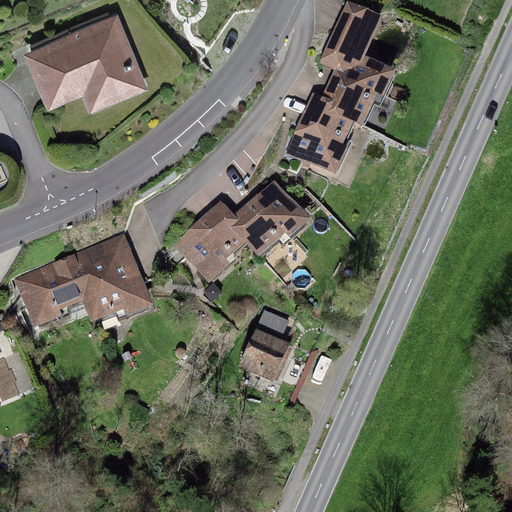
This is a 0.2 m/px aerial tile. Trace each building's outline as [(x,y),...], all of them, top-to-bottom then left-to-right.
[(383,24),(349,9),(320,73),(336,80),(325,106),(315,101),(289,158),(330,176),(347,139),(360,145),(390,78),(364,66),(383,24)] [(89,115),(148,91),(118,17),(23,56),(46,113),(82,98),(89,115)] [(210,284),(250,247),(266,264),(310,224),(275,186),(237,220),(218,201),(172,243),(210,284)] [(35,333),(94,310),(101,326),(150,308),(122,236),(14,278),(35,333)] [(265,309),(256,327),(281,339),(290,321),(265,309)] [(281,339),(256,327),(239,364),(271,379),(289,342),(281,339)]
